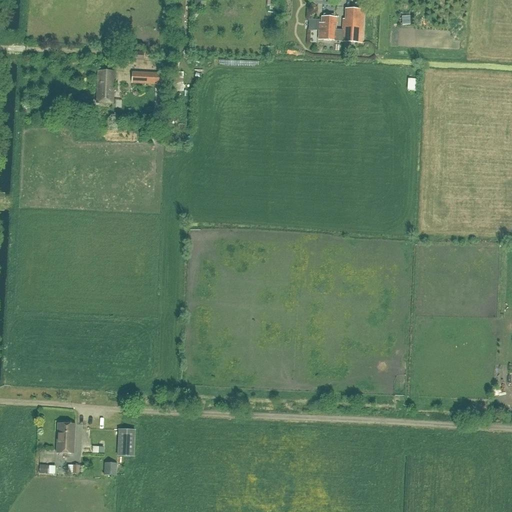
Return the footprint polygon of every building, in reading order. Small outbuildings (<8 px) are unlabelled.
[(185,13),(184,0),(175,0),(175,13),(185,13)] [(335,35),(336,35),(342,35),(341,42),(361,43),(363,11),(346,9),(345,20),(343,20),(342,32),(335,31),(335,35)] [(335,41),(336,35),(335,35),(335,31),(336,18),(321,17),(321,30),(319,30),(318,40),(335,41)] [(174,70),(173,82),(182,82),(183,70),(174,70)] [(112,104),(114,72),(98,72),(96,104),(112,104)] [(160,74),(152,74),(132,73),(131,84),(152,85),(160,85),(160,74)] [(416,80),(406,80),(406,92),(416,92),(416,80)] [(73,454),(75,425),(57,424),(56,454),(73,454)] [(118,430),(117,456),(133,457),(135,431),(118,430)] [(104,463),(104,476),(116,476),(116,464),(104,463)]
